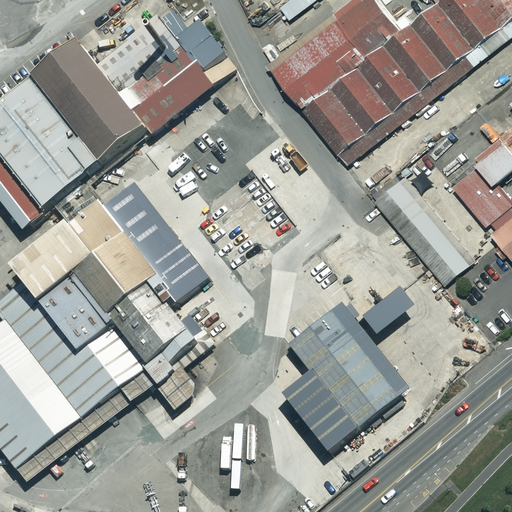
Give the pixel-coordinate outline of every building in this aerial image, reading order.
[(365,0),(277,70),(308,110),(408,31),(383,0),(365,0)] [(318,0),(293,0),(278,12),(287,24),(318,0)] [(408,31),(308,110),(344,155),(511,22),(511,0),(447,0),(440,5),(408,31)] [(97,62),(124,98),(186,52),(159,16),(97,62)] [(85,47),(34,85),(101,174),(152,136),(124,98),(97,62),(85,47)] [(124,98),(152,136),(214,90),(186,52),(124,98)] [(101,174),(34,85),(1,110),(0,110),(0,154),(45,215),(70,197),(101,174)] [(511,101),(510,103),(511,105),(511,139),(453,187),(493,235),(511,219),(511,101)] [(42,221),(0,164),(0,209),(20,236),(42,221)] [(474,263),(406,176),(378,198),(447,285),(474,263)] [(26,286),(43,307),(77,281),(122,340),(155,382),(207,342),(148,265),(177,242),(133,185),(17,273),(26,286)] [(511,221),(496,234),(511,254),(511,221)] [(88,367),(122,340),(77,281),(43,307),(88,367)] [(0,305),(0,315),(6,323),(86,431),(155,382),(122,340),(88,367),(43,307),(26,286),(0,305)] [(412,308),(399,291),(362,320),(376,337),(412,308)] [(344,306),(291,348),(313,375),(285,398),(332,457),(413,392),(344,306)] [(86,431),(6,323),(0,327),(0,449),(30,490),(95,442),(86,431)]
